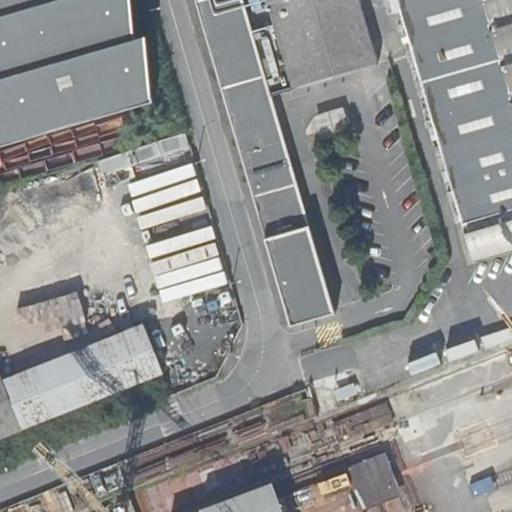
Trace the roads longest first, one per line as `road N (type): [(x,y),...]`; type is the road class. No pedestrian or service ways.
road 1 (residential): [(169,0),(263,326),(257,371),(231,398)]
road 2 (residential): [(0,488),(231,398)]
